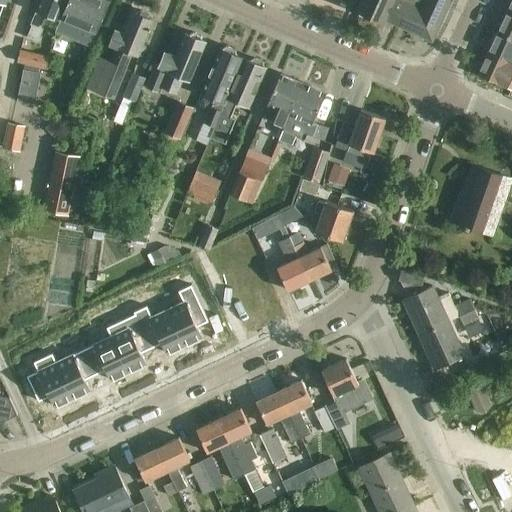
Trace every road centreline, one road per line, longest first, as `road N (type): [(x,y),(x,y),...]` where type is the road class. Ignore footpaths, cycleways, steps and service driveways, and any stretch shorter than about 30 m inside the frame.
road 1 (tertiary): [(0,470),(362,303)]
road 2 (tertiary): [(362,303),(435,84)]
road 3 (residential): [(460,511),(362,303)]
road 4 (residential): [(435,84),(231,0)]
